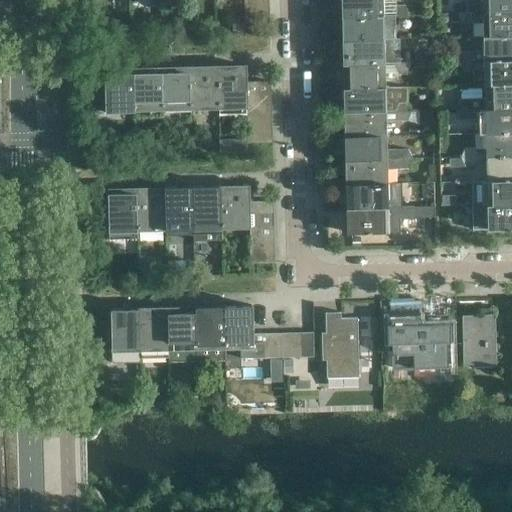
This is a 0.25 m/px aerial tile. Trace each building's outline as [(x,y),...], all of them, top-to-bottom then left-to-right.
[(269,10),(268,0),(244,0),(245,11),(269,10)] [(383,14),(382,0),(341,0),(342,17),(407,15),(407,13),(404,5),(395,6),(392,13),(383,14)] [(511,12),(511,0),(483,0),(483,11),(474,11),(471,4),(462,4),(459,12),(459,14),(511,12)] [(269,23),(269,10),(245,11),(245,24),(269,23)] [(511,36),(511,12),(459,14),(459,16),(462,23),(471,23),(474,15),(483,15),(484,37),(511,36)] [(383,40),(383,18),(392,17),(396,25),(405,25),(408,17),(407,15),(342,17),(343,41),(383,40)] [(511,60),(511,36),(484,37),(484,59),(475,59),(472,52),(463,52),(460,60),(460,62),(511,60)] [(384,62),(383,40),(343,41),(344,65),(409,63),(409,61),(405,53),(396,54),(393,61),(384,62)] [(511,84),(511,60),(460,62),(460,64),(463,71),(472,71),(475,63),(485,63),(485,85),(511,84)] [(385,88),(384,66),(394,65),(397,73),(406,73),(409,65),(409,63),(344,65),(344,89),(385,88)] [(247,104),(247,95),(246,82),(246,66),(233,66),(233,71),(217,72),(218,105),(247,104)] [(190,106),(190,72),(189,72),(189,67),(177,68),(177,72),(162,73),(162,106),(162,110),(190,109),(190,106)] [(218,105),(217,72),(217,67),(205,67),(205,72),(190,72),(190,106),(218,105)] [(162,106),(162,73),(161,73),(161,68),(149,68),(149,73),(134,73),(134,107),(162,106)] [(134,107),(134,73),(133,73),(133,69),(121,69),(121,74),(93,74),(93,85),(105,85),(105,87),(101,87),(102,101),(106,101),(106,108),(134,107)] [(271,94),(270,83),(270,81),(246,82),(247,95),(271,94)] [(511,108),(511,84),(485,85),(486,107),(476,107),(473,100),(464,100),(461,108),(461,110),(511,108)] [(385,110),(385,88),(344,89),(345,113),(410,111),(410,109),(406,101),(398,102),(395,109),(385,110)] [(271,106),(271,94),(247,95),(247,104),(247,107),(271,106)] [(271,118),(271,106),(247,107),(247,119),(271,118)] [(511,132),(511,108),(461,110),(461,112),(464,119),(486,119),(486,133),(511,132)] [(386,136),(385,121),(407,121),(410,113),(410,111),(345,113),(345,137),(386,136)] [(272,130),(271,118),(247,119),(248,131),(272,130)] [(272,143),(272,130),(248,131),(248,143),(272,143)] [(511,156),(511,132),(486,133),(487,155),(477,155),(474,148),(465,148),(462,156),(462,158),(511,156)] [(386,157),(386,136),(345,137),(346,161),(411,159),(411,157),(408,149),(399,150),(396,157),(386,157)] [(511,180),(511,156),(462,158),(462,160),(465,167),(474,167),(477,159),(487,159),(487,181),(511,180)] [(387,183),(386,162),(396,161),(399,169),(408,169),(411,161),(411,159),(346,161),(347,184),(387,183)] [(511,204),(511,180),(487,181),(488,203),(478,203),(475,196),(466,196),(463,204),(463,206),(511,204)] [(388,205),(387,183),(347,184),(347,208),(412,207),(412,205),(409,197),(400,198),(397,205),(388,205)] [(250,215),(249,202),(249,186),(236,186),(236,191),(220,191),(221,225),(250,224),(250,215)] [(193,225),(192,192),(192,187),(180,187),(180,192),(173,193),(173,188),(164,188),(165,226),(166,235),(193,235),(193,225)] [(221,225),(220,191),(220,187),(208,187),(208,192),(192,192),(193,225),(221,225)] [(165,226),(164,188),(152,188),(152,193),(145,193),(145,188),(136,189),(137,227),(165,226)] [(137,227),(136,189),(124,189),(124,194),(108,194),(108,207),(104,207),(105,221),(108,221),(109,227),(137,227)] [(274,214),(273,203),(273,201),(249,202),(250,215),(274,214)] [(511,229),(511,204),(463,206),(463,208),(467,215),(475,215),(478,207),(488,207),(488,230),(511,229)] [(388,232),(388,209),(397,209),(400,217),(409,217),(412,209),(412,207),(347,208),(348,233),(388,232)] [(274,226),(274,214),(250,215),(250,224),(250,227),(274,226)] [(274,238),(274,226),(250,227),(250,239),(274,238)] [(275,250),(274,238),(250,239),(250,251),(275,250)] [(275,263),(275,250),(250,251),(251,263),(275,263)] [(496,367),(495,309),(494,309),(493,303),(481,303),(481,315),(462,315),(463,367),(496,367)] [(224,345),(223,306),(195,307),(196,345),(224,345)] [(253,344),(253,334),(252,306),(223,306),(224,345),(252,344),(253,344)] [(196,345),(195,307),(167,308),(168,346),(196,345)] [(140,347),(139,308),(111,309),(111,327),(107,327),(108,341),(111,341),(112,351),(140,351),(140,347)] [(168,346),(167,308),(139,308),(140,347),(168,346)] [(431,352),(430,316),(404,317),(404,311),(390,311),(391,365),(394,365),(394,369),(427,368),(427,377),(428,377),(428,376),(442,376),(442,368),(444,368),(444,355),(441,355),(441,352),(431,352)] [(358,369),(357,318),(341,318),(340,312),(325,313),(326,337),(321,337),(322,356),(326,356),(326,370),(358,369)] [(314,357),(313,332),(301,333),(301,357),(314,357)] [(265,358),(265,333),(253,334),(253,344),(252,344),(253,359),(265,358)] [(277,358),(277,333),(265,333),(265,358),(277,358)] [(289,358),(289,333),(277,333),(277,358),(289,358)] [(301,357),(301,333),(289,333),(289,358),(301,357)]
